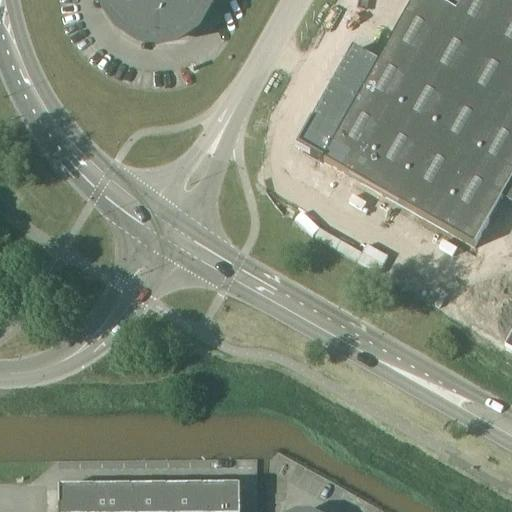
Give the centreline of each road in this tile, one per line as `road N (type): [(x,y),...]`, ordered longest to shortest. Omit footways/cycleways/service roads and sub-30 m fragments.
road 1 (tertiary): [(426,381),(182,241)]
road 2 (tertiary): [(152,222),(70,153),(45,119),(12,51),(0,0)]
road 3 (unclassified): [(221,131),(296,0)]
road 4 (unclassified): [(92,342),(128,322),(182,241)]
road 5 (unclassified): [(152,222),(92,342)]
